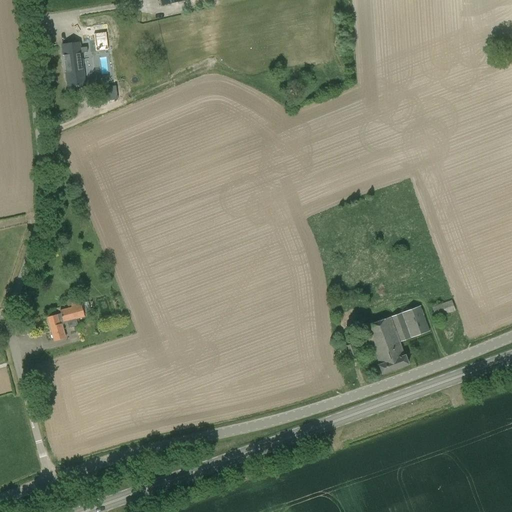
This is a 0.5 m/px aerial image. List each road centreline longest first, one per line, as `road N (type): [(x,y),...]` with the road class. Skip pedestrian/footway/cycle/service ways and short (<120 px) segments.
road 1 (unclassified): [(48,480),(7,324),(47,206),(28,0)]
road 2 (unclassified): [(48,480),(196,433),(275,419),(511,337)]
road 3 (secondary): [(83,511),(511,357)]
